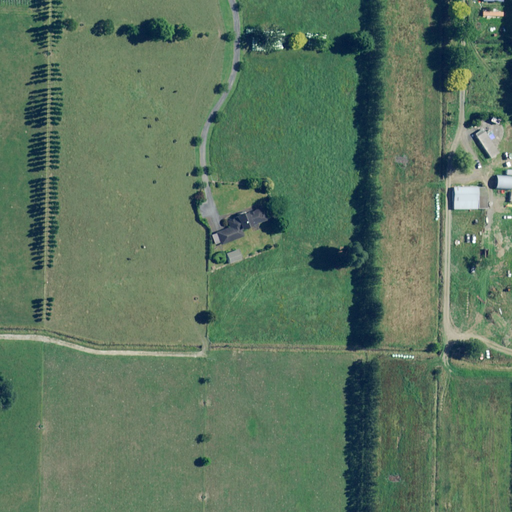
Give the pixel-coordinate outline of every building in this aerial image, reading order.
[(497,154),(483,132),(475,137),(489,158),(497,154)] [(509,177),(494,176),(494,188),(508,189),(509,177)] [(485,209),(485,187),(452,187),(452,209),(485,209)] [(242,237),(239,230),(266,220),(261,208),(233,219),(226,222),(228,228),(210,235),(214,245),(219,243),(220,245),(242,237)] [(240,260),(236,249),(225,253),(228,264),(240,260)]
